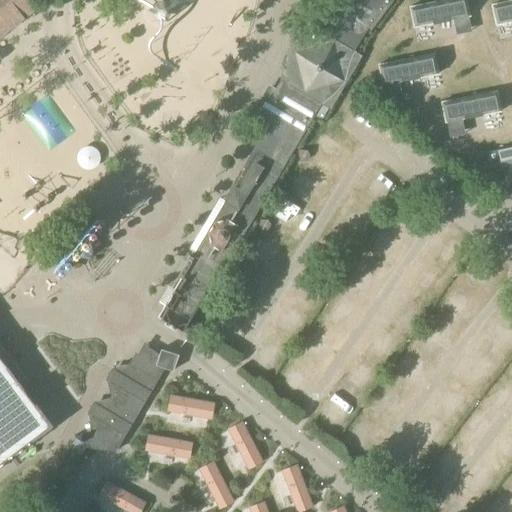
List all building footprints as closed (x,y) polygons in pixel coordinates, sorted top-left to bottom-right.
[(0,0),(0,36),(34,9),(27,0),(0,0)] [(149,307),(143,315),(146,324),(155,329),(156,328),(161,330),(164,338),(172,336),(175,327),(184,333),(321,102),(329,106),(358,56),(352,53),(366,28),(370,30),(392,0),(320,0),(319,2),(318,6),(319,11),(320,18),(310,35),(304,36),(296,47),(289,59),(285,68),(288,74),(282,88),(271,82),(251,115),(271,127),(264,138),(256,151),(248,164),(235,156),(219,182),(234,190),(189,266),(161,309),(158,314),(149,307)] [(465,0),(437,0),(408,6),(412,28),(469,15),(465,0)] [(511,0),(506,0),(490,4),(494,25),(511,21),(511,0)] [(433,52),(376,63),(381,85),(438,74),(433,52)] [(497,90),(440,100),(444,122),(501,111),(497,90)] [(511,146),(475,155),(479,171),(511,163),(511,146)] [(75,445),(72,449),(76,451),(83,447),(114,451),(162,369),(172,372),(177,355),(161,350),(160,356),(147,348),(139,352),(133,367),(113,372),(109,380),(114,392),(109,402),(95,406),(91,414),(94,424),(88,433),(73,436),(74,441),(75,445)] [(0,358),(0,463),(51,425),(0,358)] [(212,414),(214,397),(170,393),(168,410),(212,414)] [(242,416),(226,423),(244,464),(259,457),(242,416)] [(190,454),(192,437),(148,433),(146,449),(190,454)] [(213,457),(197,464),(215,504),(230,498),(213,457)] [(295,459),(280,465),(297,506),(313,499),(295,459)] [(108,477),(100,492),(135,511),(139,511),(144,504),(147,499),(108,477)] [(270,511),(264,497),(248,503),(251,511),(270,511)] [(347,511),(343,501),(327,507),(329,511),(347,511)]
